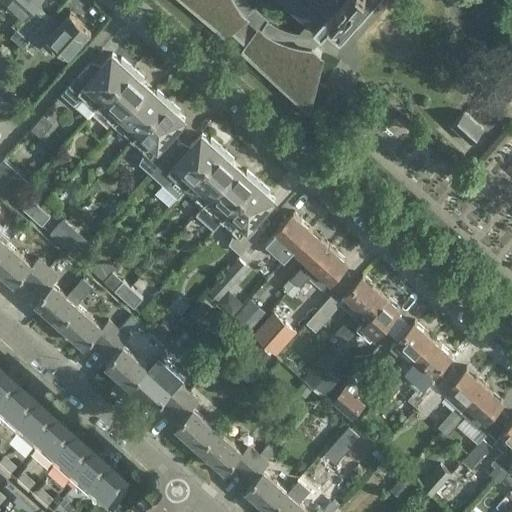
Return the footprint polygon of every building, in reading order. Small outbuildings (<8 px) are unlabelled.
[(3,0),(1,3),(0,3),(0,11),(4,15),(14,3),(26,13),(25,14),(27,16),(17,28),(29,39),(48,18),(51,14),(36,2),(37,0),(3,0)] [(188,0),(225,32),(229,29),(248,45),(245,50),(308,105),(321,51),(313,44),(326,29),(340,41),(376,0),(188,0)] [(70,11),(57,26),(48,18),(29,39),(39,48),(49,36),(69,54),(91,29),(70,11)] [(113,52),(95,71),(87,64),(61,92),(73,103),(84,96),(97,108),(133,67),(121,56),(120,58),(113,52)] [(133,67),(97,108),(115,124),(147,87),(143,83),(145,81),(143,79),(144,77),(133,67)] [(151,90),(147,87),(115,124),(133,140),(169,99),(157,88),(155,90),(153,88),(151,90)] [(169,99),(133,140),(145,150),(139,162),(152,173),(177,144),(168,136),(185,117),(178,111),(180,108),(169,99)] [(465,110),(451,125),(470,142),(483,128),(484,127),(465,110)] [(41,138),(53,123),(43,115),(31,129),(41,138)] [(209,138),(202,132),(185,151),(177,144),(152,173),(163,183),(173,176),(186,187),(222,146),(211,136),(209,138)] [(222,146),(186,187),(204,203),(237,166),(233,163),(235,161),(232,159),(234,157),(222,146)] [(0,186),(17,200),(31,183),(5,161),(0,166),(0,186)] [(241,170),(237,166),(204,203),(222,219),(258,178),(247,168),(245,170),(243,168),(241,170)] [(270,189),(258,178),(222,219),(235,230),(229,242),(241,252),(267,224),(258,216),(275,197),(268,191),(270,189)] [(50,215),(30,198),(21,208),(41,225),(50,215)] [(276,229),(265,242),(284,259),(284,258),(295,246),(294,245),(312,226),(293,209),(275,229),(276,229)] [(91,242),(63,217),(49,232),(77,257),(91,242)] [(295,246),(284,258),(294,267),(297,270),(301,265),(306,269),(312,262),(330,242),(312,226),(294,245),(295,246)] [(297,270),(292,275),(302,283),(309,275),(323,287),(349,258),(330,242),(312,262),(306,269),(301,265),(297,270)] [(7,243),(0,250),(0,267),(16,282),(23,274),(34,283),(49,266),(39,256),(31,265),(7,243)] [(220,297),(249,264),(239,256),(210,288),(220,297)] [(89,268),(103,279),(115,266),(110,262),(106,261),(99,261),(95,263),(91,266),(89,268)] [(59,275),(49,266),(34,283),(44,292),(37,301),(62,323),(77,306),(52,283),(59,275)] [(133,308),(142,298),(112,271),(103,280),(133,308)] [(346,291),(348,293),(341,300),(332,293),(306,321),(316,330),(340,303),(352,313),(353,311),(358,315),(382,288),(364,271),(346,291)] [(83,272),(72,287),(82,295),(94,280),(83,272)] [(283,285),(293,293),(302,283),(292,275),(283,285)] [(400,304),(382,288),(358,315),(353,311),(352,313),(344,321),(353,330),(357,325),(371,337),(400,304)] [(232,316),(244,303),(229,289),(217,303),(232,316)] [(250,331),(267,312),(251,297),(234,316),(250,331)] [(77,306),(62,323),(86,345),(94,336),(104,345),(119,328),(109,318),(101,327),(77,306)] [(276,353),(297,330),(274,310),(253,333),(276,353)] [(397,337),(415,354),(433,334),(415,317),(397,337)] [(353,330),(344,321),(335,331),(344,339),(353,330)] [(130,337),(119,328),(104,345),(114,355),(107,363),(131,385),(147,368),(122,346),(130,337)] [(452,351),(433,334),(415,354),(416,354),(410,361),(405,357),(396,368),(405,376),(409,371),(421,382),(407,397),(416,405),(437,382),(429,375),(433,370),(434,371),(452,351)] [(371,354),(354,355),(356,370),(371,354)] [(325,392),(337,379),(319,363),(307,376),(325,392)] [(461,408),(485,381),(467,364),(449,385),(445,389),(437,382),(416,405),(427,414),(444,395),(455,405),(456,403),(461,408)] [(147,368),(131,385),(156,407),(164,398),(174,408),(189,390),(179,381),(171,390),(147,368)] [(405,376),(396,368),(387,377),(396,385),(405,376)] [(0,418),(18,398),(0,381),(0,418)] [(504,397),(485,381),(461,408),(456,403),(455,405),(447,414),(456,422),(465,412),(479,424),(504,397)] [(350,397),(354,392),(345,384),(332,398),(350,415),(359,405),(350,397)] [(200,399),(189,390),(174,408),(185,417),(177,425),(202,447),(217,430),(192,408),(200,399)] [(37,414),(18,398),(0,418),(0,423),(15,438),(37,414)] [(55,431),(37,414),(15,438),(34,454),(55,431)] [(456,422),(447,414),(438,423),(448,432),(456,422)] [(511,418),(501,431),(502,432),(497,437),(488,430),(475,446),(462,460),(472,469),(494,444),(501,450),(491,462),(494,465),(490,469),(492,471),(486,478),(490,482),(496,475),(499,478),(508,468),(498,460),(508,449),(511,453),(511,418)] [(346,449),(357,436),(347,427),(335,439),(346,449)] [(217,430),(202,447),(227,469),(234,461),(244,469),(267,442),(257,433),(249,443),(250,444),(242,452),(217,430)] [(73,447),(55,431),(34,454),(52,471),(73,447)] [(377,456),(356,438),(345,450),(358,461),(361,458),(368,465),(377,456)] [(270,462),(268,460),(276,450),(267,442),(244,469),(255,479),(248,488),(272,509),(287,492),(262,470),(270,462)] [(343,450),(334,442),(328,448),(336,457),(343,450)] [(91,463),(73,447),(52,471),(70,487),(91,463)] [(511,453),(508,449),(498,460),(508,468),(511,465),(511,453)] [(0,465),(0,469),(10,478),(17,471),(4,460),(0,465)] [(388,480),(395,472),(384,462),(376,471),(388,480)] [(110,480),(91,463),(70,487),(89,503),(110,480)] [(432,495),(451,473),(439,463),(421,485),(432,495)] [(400,499),(413,485),(402,475),(389,489),(400,499)] [(16,484),(28,494),(34,487),(23,477),(16,484)] [(114,511),(129,497),(110,480),(89,503),(98,511),(114,511)] [(34,500),(46,511),(53,503),(40,492),(34,500)] [(309,511),(287,492),(272,509),(275,511),(326,511),(319,506),(314,511),(309,511)]
